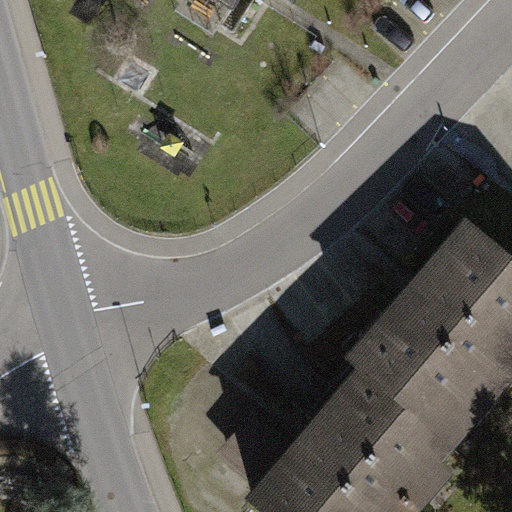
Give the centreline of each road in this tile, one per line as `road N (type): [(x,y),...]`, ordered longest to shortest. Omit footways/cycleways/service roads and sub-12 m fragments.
road 1 (residential): [(67,335),(223,283),(297,235),(511,16)]
road 2 (tertiary): [(0,95),(67,335)]
road 3 (tertiary): [(67,335),(125,511)]
